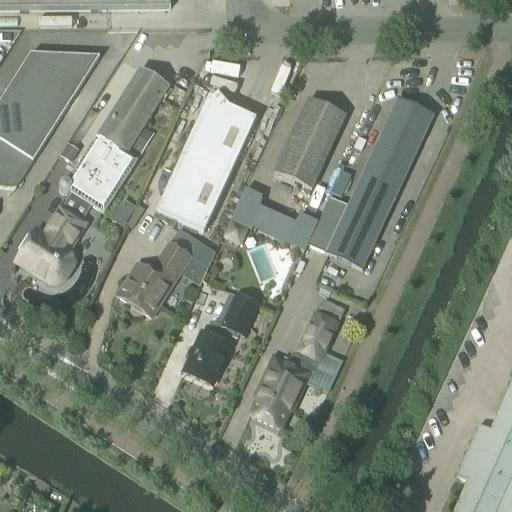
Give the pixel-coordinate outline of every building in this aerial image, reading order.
[(0,0),(0,13),(169,13),(168,0),(0,0)] [(306,54),(306,63),(330,62),(330,53),(306,54)] [(0,190),(15,191),(98,60),(29,57),(0,102),(0,190)] [(67,195),(68,194),(102,216),(135,164),(125,158),(127,154),(138,160),(153,137),(142,130),(167,91),(138,73),(67,186),(66,185),(64,184),(61,185),(60,185),(58,187),(58,188),(57,190),(57,191),(58,192),(58,193),(59,195),(60,195),(61,196),(62,197),(65,196),(66,196),(67,195)] [(155,215),(176,224),(202,237),(255,123),(228,110),(216,97),(210,102),(207,101),(155,215)] [(432,119),(396,102),(325,257),(361,273),(432,119)] [(274,175),(310,192),(344,119),(307,103),(274,175)] [(77,154),(67,147),(59,159),(69,166),(77,154)] [(239,213),(244,191),(235,189),(230,211),(239,213)] [(110,223),(122,230),(134,210),(123,203),(110,223)] [(327,203),(315,228),(306,248),(325,257),(345,212),(327,203)] [(258,211),(248,231),(285,248),(294,228),(292,227),(258,211)] [(63,281),(70,270),(71,269),(71,267),(72,265),(72,263),(71,261),(71,260),(70,258),(69,256),(67,255),(66,254),(83,227),(59,212),(42,239),(36,235),(16,265),(48,285),(49,286),(51,286),(53,287),(55,286),(57,286),(58,285),(60,285),(61,283),(62,282),(63,281)] [(250,234),(231,225),(224,240),(230,242),(247,240),(250,234)] [(115,299),(151,322),(189,261),(168,247),(149,276),(136,267),(115,299)] [(182,375),(211,389),(229,350),(224,348),(231,333),(243,339),(256,309),(234,299),(221,328),(222,329),(215,343),(200,336),(182,375)] [(344,312),(323,302),(316,317),(338,327),(344,312)] [(287,414),(290,414),(307,377),(314,375),(335,329),(314,319),(297,355),(291,357),(286,367),(276,362),(250,419),(279,432),(287,414)] [(511,511),(511,380),(489,434),(478,429),(456,479),(467,484),(453,511),(511,511)]
